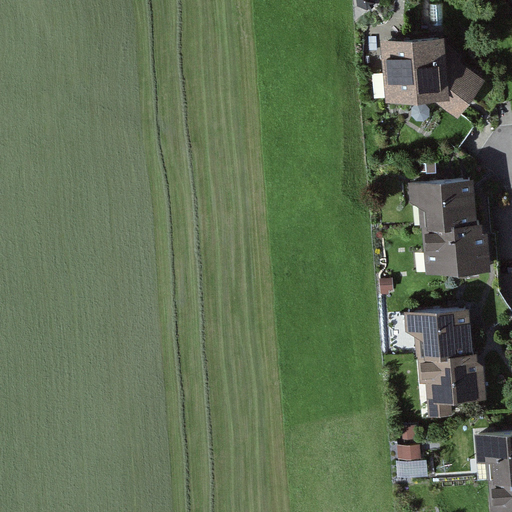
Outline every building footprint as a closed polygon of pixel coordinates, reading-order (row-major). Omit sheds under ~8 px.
[(387,104),(431,100),(458,120),(486,82),(446,53),(444,39),(382,45),(387,104)] [(468,181),(410,186),(413,222),(471,218),(468,181)] [(424,230),(426,268),(483,265),(481,227),(424,230)] [(422,342),(423,359),(441,358),(458,357),(464,356),(473,355),(471,325),(470,308),(405,313),(406,333),(422,342)] [(477,363),(477,355),(473,355),(464,356),(458,357),(441,358),(423,359),(428,419),(453,417),(452,403),(487,400),(484,367),(477,363)] [(491,460),(493,481),(511,479),(511,431),(505,432),(474,434),(476,459),(476,461),(491,460)] [(426,444),(400,444),(400,476),(425,476),(426,444)] [(511,511),(511,479),(493,481),(495,511),(511,511)]
